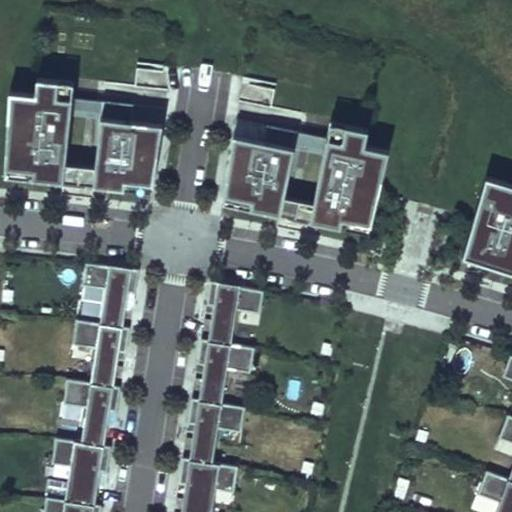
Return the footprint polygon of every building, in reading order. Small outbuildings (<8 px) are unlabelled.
[(70,173),(79,89),(81,75),(43,71),(41,87),(16,85),(11,169),(70,175),(70,173)] [(246,96),(271,102),(274,89),(249,83),(246,96)] [(100,176),(109,92),(79,89),(70,173),(100,176)] [(158,184),(171,101),(109,92),(100,176),(99,178),(158,184)] [(376,226),(395,143),(371,138),(378,106),(342,99),(335,130),(318,212),(318,213),(376,226)] [(288,205),(305,124),(243,113),(229,195),(287,207),(288,205)] [(318,212),(335,130),(305,124),(288,205),(318,212)] [(511,257),(511,182),(509,182),(511,174),(493,168),(470,250),(499,258),(501,254),(511,257)] [(511,174),(509,182),(511,182),(511,257),(501,254),(499,258),(511,262),(511,174)] [(130,323),(136,286),(142,287),(145,264),(101,259),(91,258),(87,280),(111,284),(105,319),(130,323)] [(248,427),(252,402),(228,398),(233,364),(257,367),(261,343),(237,339),(243,304),(266,308),(270,285),(261,284),(217,276),(213,298),(220,300),(215,333),(208,332),(204,358),(211,359),(206,393),(199,392),(194,417),(202,418),(196,452),(189,451),(185,477),(193,478),(187,511),(180,510),(179,511),(218,511),(222,485),(241,487),(245,461),(219,457),(225,424),(248,427)] [(105,319),(82,315),(79,340),(102,343),(96,378),(121,382),(127,346),(133,346),(136,324),(130,323),(105,319)] [(511,511),(511,360),(508,370),(511,371),(511,414),(505,432),(511,434),(511,471),(493,465),(484,488),(506,496),(500,511),(511,511)] [(111,441),(116,404),(123,406),(127,383),(121,382),(96,378),(73,375),(69,399),(92,402),(86,438),(111,441)] [(86,438),(61,434),(58,458),(81,462),(75,497),(102,501),(107,465),(114,466),(118,443),(111,441),(86,438)] [(75,497),(52,493),(49,511),(106,511),(108,502),(102,501),(75,497)]
